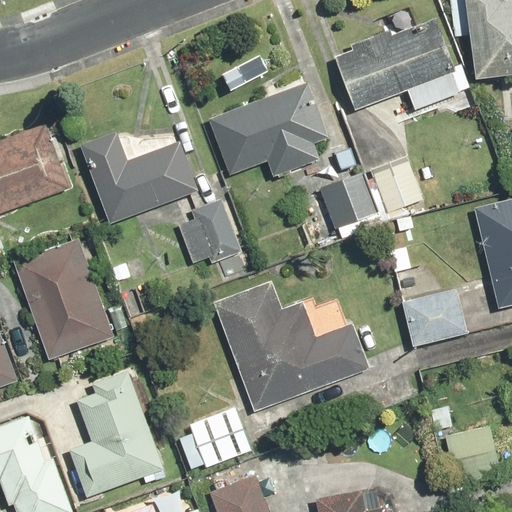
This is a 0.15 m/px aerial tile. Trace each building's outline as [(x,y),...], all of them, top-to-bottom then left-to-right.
[(511,0),(464,0),(473,78),(511,73),(511,0)] [(333,56),(353,109),(455,70),(434,17),(390,34),(388,28),(350,42),(352,49),(333,56)] [(305,79),(207,116),(230,175),(267,161),(273,177),(318,160),(312,144),(328,137),(305,79)] [(45,122),(0,138),(0,213),(70,188),(45,122)] [(77,145),(108,224),(199,189),(179,140),(126,160),(114,131),(77,145)] [(408,154),(370,168),(386,214),(425,200),(408,154)] [(318,187),(333,229),(377,214),(362,171),(318,187)] [(511,196),(471,207),(497,309),(511,304),(511,196)] [(221,198),(192,210),(194,217),(178,223),(193,264),(210,257),(212,263),(242,251),(221,198)] [(79,236),(13,260),(48,359),(115,336),(79,236)] [(271,279),(212,301),(253,412),(371,369),(353,321),(315,335),(302,300),(281,308),(271,279)] [(400,301),(411,347),(467,333),(456,287),(400,301)] [(0,336),(0,386),(16,381),(0,336)] [(68,449),(87,497),(163,468),(125,371),(91,384),(94,392),(74,400),(90,441),(68,449)] [(237,406),(188,425),(204,469),(253,450),(237,406)] [(44,459),(28,415),(0,425),(0,484),(7,505),(12,503),(15,511),(72,511),(52,457),(44,459)] [(489,425),(445,436),(456,484),(501,473),(489,425)] [(209,491),(216,511),(269,511),(255,474),(209,491)] [(361,489),(315,498),(317,511),(383,511),(383,506),(365,509),(361,489)]
